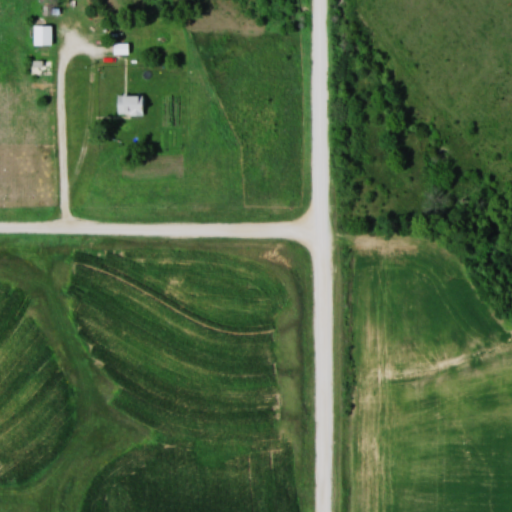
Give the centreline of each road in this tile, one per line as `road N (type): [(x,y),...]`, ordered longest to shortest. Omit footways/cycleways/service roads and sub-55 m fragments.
road 1 (tertiary): [(325,511),(321,0)]
road 2 (residential): [(324,232),(0,229)]
